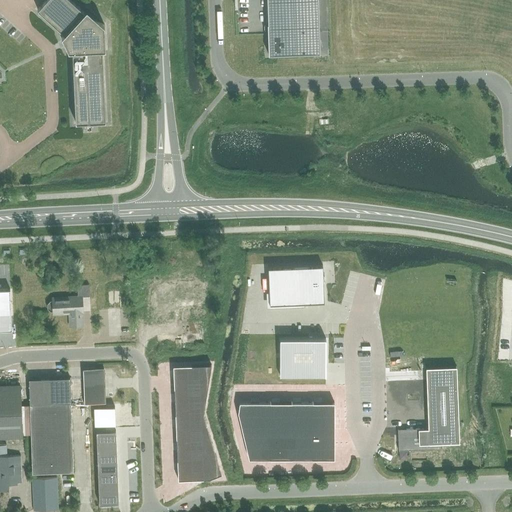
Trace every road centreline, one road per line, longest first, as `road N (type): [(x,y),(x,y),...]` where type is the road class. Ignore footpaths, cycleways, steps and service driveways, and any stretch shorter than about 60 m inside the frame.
road 1 (unclassified): [(511,152),(505,95),(484,79),(231,81),(217,58),(214,0)]
road 2 (unclassified): [(511,482),(216,493),(175,511)]
road 3 (secondary): [(511,238),(336,210),(181,211)]
road 4 (unclassified): [(0,362),(135,356),(143,368),(151,511)]
road 5 (secondary): [(156,212),(0,222)]
